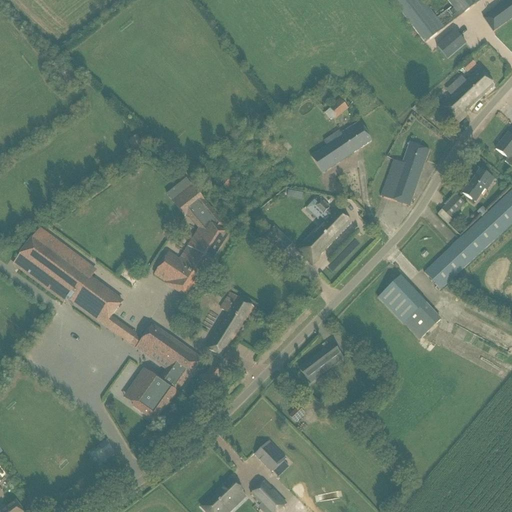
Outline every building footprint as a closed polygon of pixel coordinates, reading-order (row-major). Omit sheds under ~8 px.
[(479,2),(477,0),(445,0),(451,8),(437,19),(422,0),(390,0),(418,36),(424,44),(479,2)] [(511,0),(508,0),(483,18),(494,32),(511,18),(511,0)] [(466,46),(455,32),(436,47),(448,61),(466,46)] [(478,69),(437,106),(448,119),(455,126),(466,117),(465,114),(466,113),(469,110),(494,87),(488,79),(478,69)] [(337,119),(348,109),(340,99),(336,102),(337,103),(329,110),(337,119)] [(327,148),(311,159),(322,175),(357,152),(363,148),(371,142),(366,134),(359,123),(340,136),(341,138),(336,141),(334,138),(324,144),(327,148)] [(136,136),(128,142),(135,150),(142,145),(136,136)] [(500,144),(495,150),(503,156),(506,159),(503,163),(511,169),(511,168),(511,137),(510,136),(502,145),(500,144)] [(410,144),(403,164),(393,161),(383,188),(384,188),(380,197),(409,208),(429,151),(410,144)] [(462,195),(475,203),(484,190),(486,191),(493,181),(480,172),(468,188),(467,187),(462,195)] [(225,190),(233,181),(226,175),(218,183),(225,190)] [(173,190),(167,195),(171,200),(181,213),(184,217),(186,216),(187,215),(191,211),(194,209),(198,206),(200,205),(203,202),(203,201),(190,185),(186,180),(177,187),(175,189),(173,190)] [(302,199),(303,193),(289,190),(288,195),(302,199)] [(511,191),(424,273),(440,291),(511,224),(511,191)] [(464,205),(456,196),(442,211),(450,219),(464,205)] [(323,215),(328,220),(332,216),(327,211),(329,209),(322,202),(320,200),(319,201),(316,204),(317,205),(315,208),(323,216),(323,215)] [(161,265),(154,275),(165,282),(164,283),(169,287),(174,290),(186,298),(190,291),(198,280),(199,281),(200,282),(228,238),(223,234),(219,232),(223,226),(204,202),(187,215),(188,216),(188,218),(193,223),(197,228),(203,224),(199,230),(191,242),(194,243),(192,246),(190,249),(188,247),(179,261),(168,254),(161,265)] [(481,217),(487,212),(483,208),(478,213),(481,217)] [(332,216),(328,220),(297,251),(313,266),(351,225),(337,211),(334,214),(332,216)] [(442,211),(437,215),(448,225),(452,221),(450,219),(442,211)] [(274,228),(265,237),(271,243),(283,255),(292,245),(280,233),(274,228)] [(122,326),(112,318),(123,302),(92,279),(97,272),(43,232),(39,229),(12,266),(65,305),(69,300),(116,335),(117,333),(122,326)] [(226,302),(221,310),(225,313),(226,313),(225,315),(225,316),(218,328),(215,332),(212,336),(210,340),(208,342),(207,344),(207,345),(204,349),(208,351),(211,352),(216,356),(219,358),(222,359),(225,354),(227,351),(231,346),(233,341),(235,338),(249,316),(250,315),(253,309),(247,305),(242,302),(239,300),(237,298),(236,299),(231,295),(227,300),(227,301),(226,302)] [(396,295),(368,323),(421,376),(449,348),(396,295)] [(137,348),(136,349),(137,350),(141,353),(142,354),(145,356),(152,361),(167,371),(162,378),(159,382),(153,378),(149,383),(145,389),(141,394),(137,399),(137,400),(136,401),(133,405),(132,407),(137,411),(139,412),(141,413),(146,417),(149,419),(154,422),(158,417),(162,412),(166,407),(169,401),(173,396),(174,395),(175,394),(177,391),(180,388),(183,383),(184,383),(192,372),(194,370),(195,368),(197,365),(199,363),(201,360),(199,359),(198,358),(197,357),(195,356),(191,353),(190,352),(167,336),(166,335),(165,334),(163,333),(161,331),(153,325),(142,340),(142,341),(141,342),(137,348)] [(127,330),(122,326),(117,333),(116,335),(121,338),(136,349),(137,348),(141,342),(142,341),(127,330)] [(299,370),(305,378),(309,383),(330,367),(328,364),(340,355),(332,345),(299,370)] [(211,369),(205,378),(202,376),(200,380),(213,389),(222,376),(211,369)] [(149,383),(153,378),(143,370),(123,398),(133,405),(136,401),(137,400),(137,399),(141,394),(145,389),(149,383)] [(337,380),(330,385),(334,389),(340,385),(337,380)] [(296,423),(304,415),(298,408),(289,416),(296,423)] [(107,441),(88,453),(97,468),(117,456),(107,441)] [(269,442),(255,456),(271,473),(272,472),(286,459),(269,442)] [(229,480),(214,494),(201,506),(206,511),(220,511),(225,507),(229,511),(235,506),(231,501),(240,492),(229,480)] [(267,511),(280,511),(287,505),(273,490),(270,493),(261,484),(250,494),(267,511)] [(1,511),(23,511),(15,502),(1,511)]
